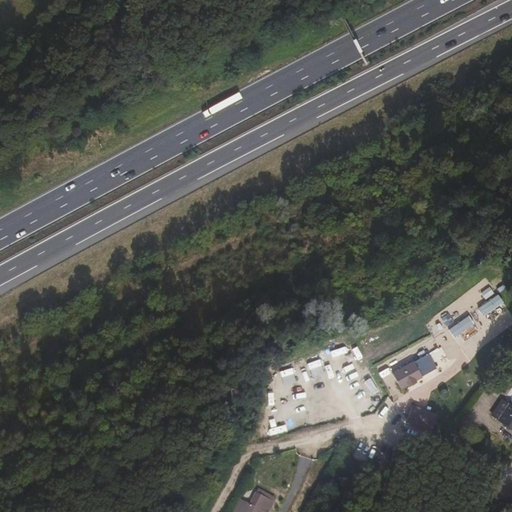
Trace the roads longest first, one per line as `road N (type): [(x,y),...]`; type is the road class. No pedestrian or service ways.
road 1 (motorway): [(0,275),(511,8)]
road 2 (motorway): [(451,0),(0,234)]
road 3 (residential): [(511,474),(399,424),(359,429),(241,459),(214,511)]
